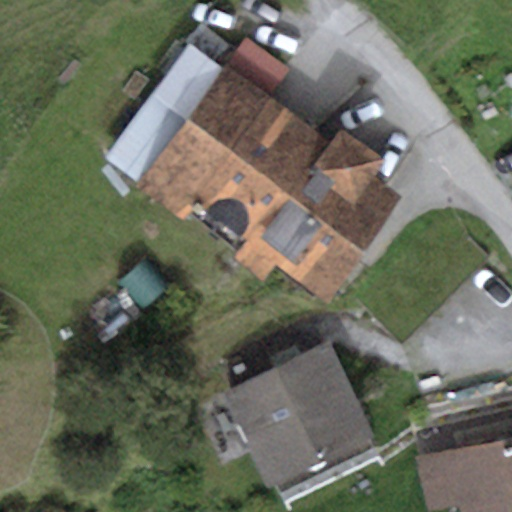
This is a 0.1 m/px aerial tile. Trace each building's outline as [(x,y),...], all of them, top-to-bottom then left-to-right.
[(245,37),(226,63),(270,95),(289,71),(245,37)] [(194,39),(105,158),(261,273),(273,258),(324,296),(399,196),(376,178),(390,159),(338,120),(325,137),(270,95),(226,63),(194,39)] [(368,309),(400,342),(488,260),(456,226),(368,309)] [(371,433),(327,342),(222,393),(266,483),(371,433)] [(511,511),(511,440),(417,459),(427,510),(463,503),(464,511),(511,511)]
